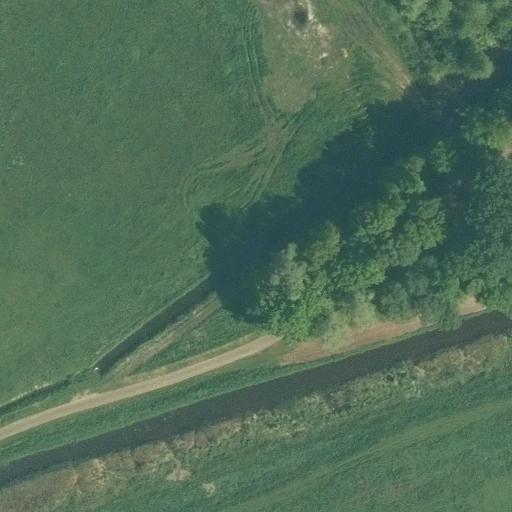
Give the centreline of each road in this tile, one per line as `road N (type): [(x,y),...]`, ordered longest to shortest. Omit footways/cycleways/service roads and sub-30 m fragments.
road 1 (unclassified): [(0,435),(261,342),(457,216)]
road 2 (track): [(261,342),(390,328),(511,292)]
